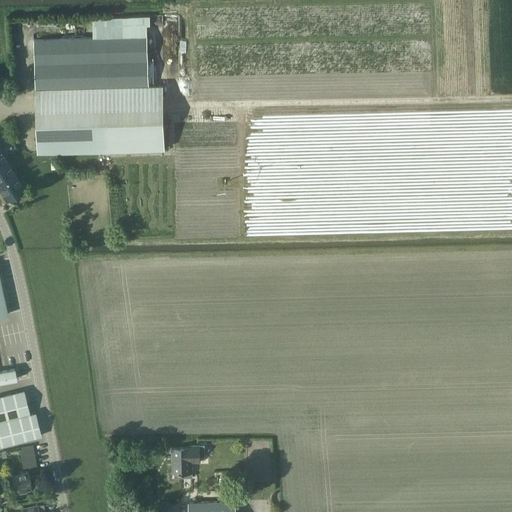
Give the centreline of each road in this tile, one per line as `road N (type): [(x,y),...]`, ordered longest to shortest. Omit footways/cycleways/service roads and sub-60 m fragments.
road 1 (track): [(171,106),(511,98)]
road 2 (tertiary): [(64,511),(21,285),(0,218)]
road 3 (track): [(294,0),(191,3),(192,105)]
